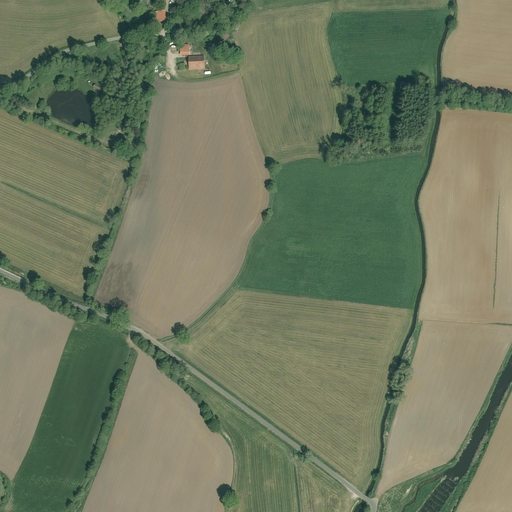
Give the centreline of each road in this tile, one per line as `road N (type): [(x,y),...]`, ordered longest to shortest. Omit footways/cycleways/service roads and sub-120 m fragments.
road 1 (residential): [(0,269),(162,348),(368,500),(372,511)]
road 2 (unknown): [(368,500),(406,390),(419,318)]
